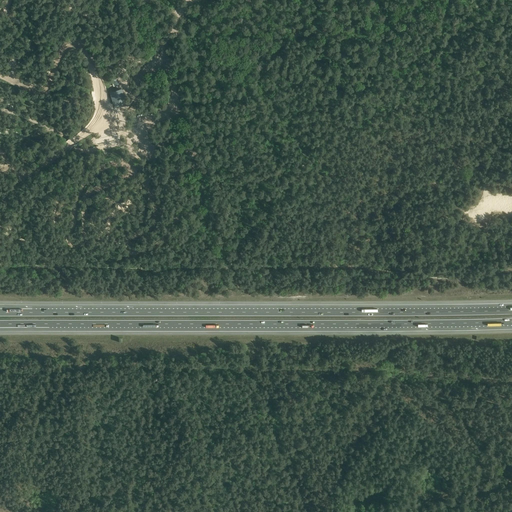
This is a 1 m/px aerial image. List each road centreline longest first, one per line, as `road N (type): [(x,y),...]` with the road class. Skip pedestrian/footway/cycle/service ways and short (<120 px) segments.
road 1 (motorway): [(0,324),(511,321)]
road 2 (motorway): [(511,310),(32,312)]
road 3 (track): [(129,163),(124,77),(161,47),(192,0)]
road 4 (track): [(0,108),(58,132),(79,150),(130,141),(176,150)]
